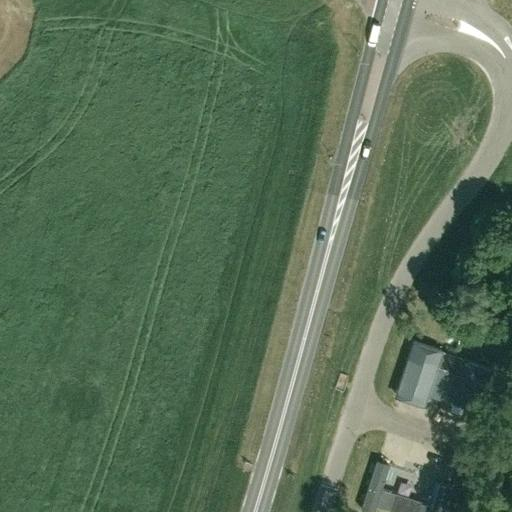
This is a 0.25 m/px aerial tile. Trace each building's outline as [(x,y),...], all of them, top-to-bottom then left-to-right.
[(448,371),(454,353),(440,349),(440,350),(435,366),(448,371)] [(420,404),(434,359),(414,353),(400,398),(420,404)] [(454,353),(448,371),(461,375),(462,375),(466,359),(467,358),(454,353)] [(489,375),(469,369),(455,414),(475,420),(489,375)] [(379,462),(365,505),(380,510),(394,467),(379,462)] [(432,488),(424,511),(442,511),(449,493),(432,488)] [(398,511),(402,511),(408,496),(396,492),(390,509),(398,511)] [(408,496),(402,511),(416,511),(420,500),(408,496)]
